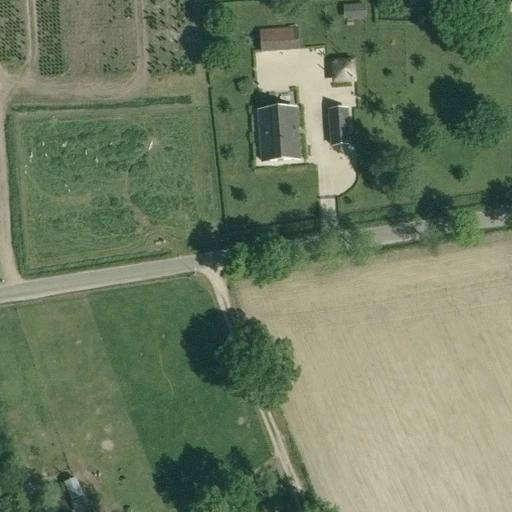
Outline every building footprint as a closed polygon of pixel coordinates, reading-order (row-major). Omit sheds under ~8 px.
[(466,18),(466,0),(435,0),(435,17),(466,18)] [(364,3),(344,5),(345,18),(365,16),(364,3)] [(259,31),(261,54),(299,51),(297,28),(259,31)] [(342,69),(343,41),(322,40),(322,68),(342,69)] [(246,69),(251,85),(270,80),(266,64),(246,69)] [(328,79),(329,99),(342,98),(342,79),(328,79)] [(299,161),(295,111),(259,113),(262,163),(299,161)] [(346,111),(330,112),(332,147),(349,146),(346,111)]
